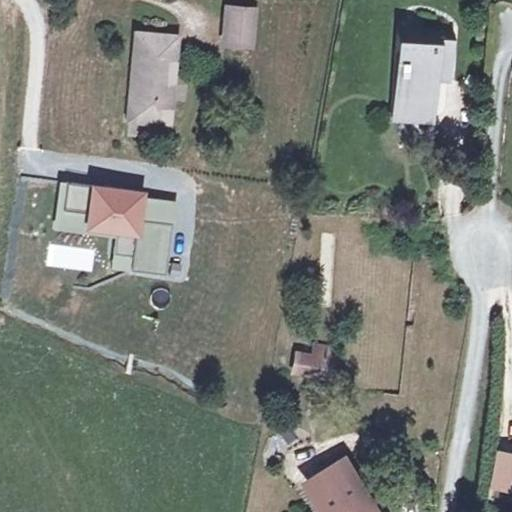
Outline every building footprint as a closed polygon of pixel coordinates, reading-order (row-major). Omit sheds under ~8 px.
[(225,46),(250,48),(253,14),(228,11),(225,46)] [(436,73),(463,77),(466,42),(437,38),(436,50),(411,46),(404,110),(429,113),(436,73)] [(178,46),(138,42),(130,125),(170,128),(178,46)] [(133,195),(69,185),(64,213),(91,217),(89,231),(118,236),(118,240),(115,258),(134,261),(132,275),(166,280),(174,229),(141,224),(143,207),(132,205),(133,195)] [(145,197),(133,195),(132,205),(143,207),(145,197)] [(177,212),(143,207),(141,224),(174,229),(177,212)] [(91,217),(64,213),(62,230),(118,240),(118,236),(89,231),(91,217)] [(134,261),(115,258),(113,272),(132,275),(134,261)] [(334,378),(338,351),(318,348),(316,359),(299,356),(296,372),(334,378)] [(501,464),(511,467),(511,446),(506,445),(501,464)] [(511,482),(511,467),(501,464),(498,479),(511,482)] [(306,496),(317,511),(374,511),(346,470),(306,496)]
